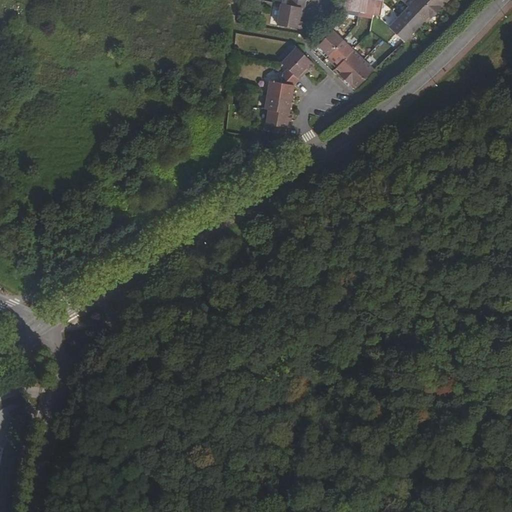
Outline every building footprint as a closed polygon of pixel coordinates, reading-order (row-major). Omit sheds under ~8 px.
[(344,0),(343,9),(351,11),(352,0),(344,0)] [(352,0),(351,11),(358,12),(359,0),(352,0)] [(359,0),(358,12),(365,13),(367,0),(359,0)] [(367,0),(365,13),(372,14),(374,0),(367,0)] [(374,0),(372,14),(380,15),(383,1),(382,0),(374,0)] [(422,0),(410,0),(406,4),(408,6),(423,21),(428,15),(431,18),(435,13),(422,0)] [(422,0),(435,13),(441,7),(438,5),(443,0),(422,0)] [(302,17),(304,7),(288,5),(279,3),(276,24),(278,24),(300,28),(302,17)] [(408,6),(398,16),(414,30),(423,21),(408,6)] [(414,31),(398,16),(388,27),(403,41),(414,31)] [(328,55),(342,40),(331,30),(318,45),(328,55)] [(352,50),(342,40),(328,55),(338,65),(352,50)] [(313,64),(296,47),(281,63),(287,68),(298,79),(313,64)] [(363,60),(352,50),(338,65),(336,67),(341,72),(339,75),(344,79),(363,60)] [(373,70),(363,60),(344,79),(349,84),(351,82),(357,87),(362,82),(373,70)] [(293,85),(298,79),(287,68),(282,73),(280,83),(269,81),(267,95),(291,99),(293,85)] [(288,113),(291,99),(267,95),(264,109),(268,109),(288,113)] [(292,113),(288,113),(268,109),(266,124),(270,125),(269,132),(285,135),(287,120),(291,121),(292,113)]
